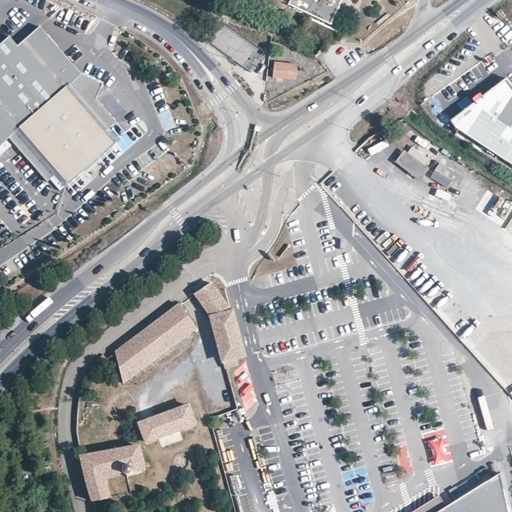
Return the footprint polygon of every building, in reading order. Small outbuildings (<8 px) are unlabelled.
[(343,0),(292,0),(290,6),(332,25),(343,0)] [(0,43),(15,31),(6,20),(0,25),(0,43)] [(96,99),(103,85),(81,74),(41,27),(18,46),(10,36),(0,45),(0,145),(9,137),(47,182),(58,172),(66,182),(114,142),(105,132),(116,122),(96,99)] [(297,64),(274,62),(272,78),(295,80),(297,64)] [(511,82),(509,79),(452,120),(471,132),(469,137),(511,166),(511,82)] [(170,109),(158,113),(164,131),(176,127),(170,109)] [(0,154),(9,148),(5,143),(0,146),(0,154)] [(400,165),(424,180),(432,167),(408,153),(400,165)] [(431,178),(448,188),(455,175),(438,165),(431,178)] [(243,355),(231,311),(208,283),(192,295),(210,320),(214,335),(219,354),(224,369),(225,368),(235,365),(234,358),(243,355)] [(179,304),(114,354),(122,385),(197,332),(179,304)] [(223,379),(232,413),(238,411),(227,377),(223,379)] [(180,430),(202,424),(192,393),(178,398),(182,410),(137,425),(142,442),(157,437),(161,448),(183,441),(180,430)] [(433,465),(453,460),(444,428),(425,433),(433,465)] [(401,473),(412,472),(407,443),(397,445),(401,473)] [(137,447),(80,458),(93,502),(109,499),(104,478),(122,475),(125,477),(144,472),(137,447)] [(51,478),(49,467),(42,468),(45,479),(51,478)] [(508,511),(500,473),(446,507),(439,496),(413,511),(508,511)]
